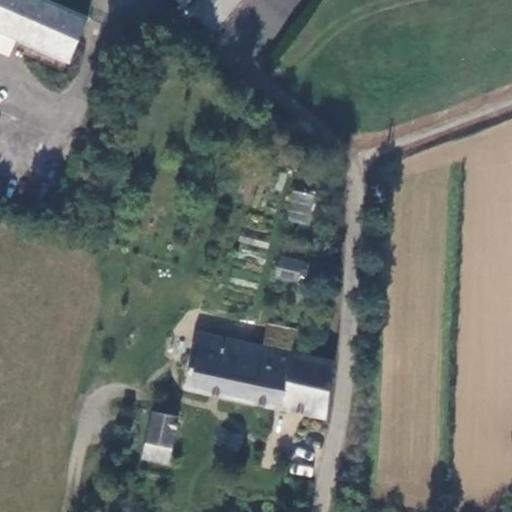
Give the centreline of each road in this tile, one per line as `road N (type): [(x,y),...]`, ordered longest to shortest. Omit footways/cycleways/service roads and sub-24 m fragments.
road 1 (unclassified): [(131,0),(175,22),(322,132),(351,187),(353,282),(342,392),(317,511)]
road 2 (track): [(341,165),(511,97)]
